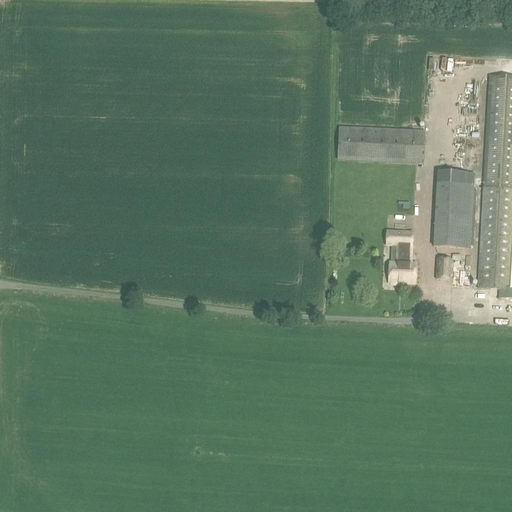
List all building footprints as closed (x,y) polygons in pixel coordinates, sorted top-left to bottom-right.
[(482,187),(477,290),(498,291),(497,299),(504,300),(511,299),(511,289),(510,289),(511,260),(511,78),(490,77),(482,187)] [(483,132),(483,121),(464,121),(463,131),(483,132)] [(338,127),(337,161),(423,165),(425,131),(338,127)] [(437,185),(433,247),(470,250),(474,174),(464,174),(438,172),(437,185)] [(386,232),(386,247),(395,247),(395,263),(389,263),(389,284),(391,284),(391,286),(398,286),(398,284),(415,285),(415,263),(412,263),(412,232),(386,232)] [(437,259),(436,280),(449,281),(450,260),(437,259)]
